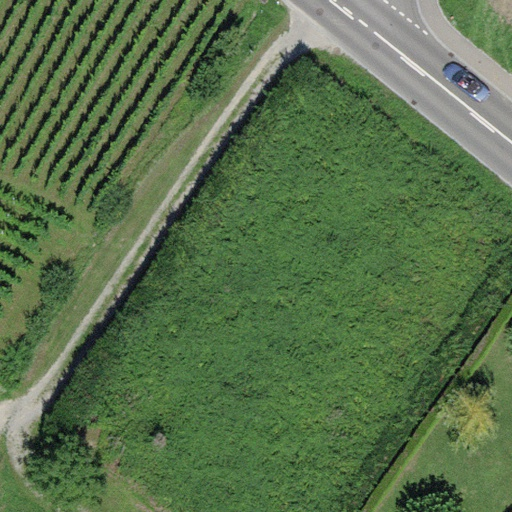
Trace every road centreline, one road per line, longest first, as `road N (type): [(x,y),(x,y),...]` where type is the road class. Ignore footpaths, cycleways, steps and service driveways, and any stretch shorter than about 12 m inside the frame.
road 1 (track): [(0,413),(19,414),(46,398),(278,55),(346,8)]
road 2 (primary): [(346,8),(511,142)]
